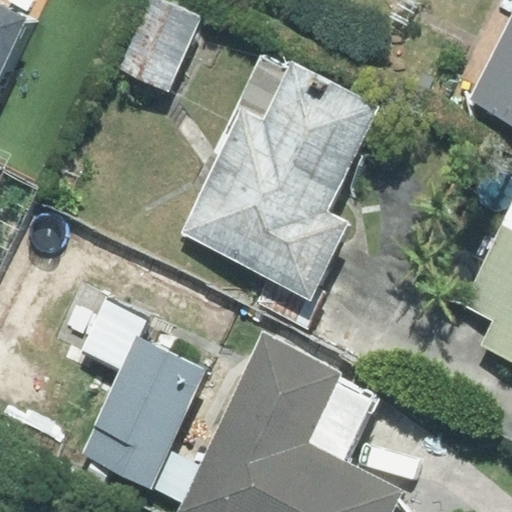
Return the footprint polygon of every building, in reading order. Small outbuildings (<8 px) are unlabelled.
[(0,0),(0,101),(43,15),(12,0),(0,0)] [(177,84),(212,8),(195,0),(158,0),(129,62),(177,84)] [(511,23),(478,97),(511,112),(511,23)] [(250,99),(189,225),(324,291),(363,209),(341,198),(392,94),(302,51),(273,109),(250,99)] [(511,213),(470,302),(499,316),(488,340),(511,351),(511,213)] [(143,336),(111,321),(95,353),(128,369),(88,451),(190,500),(184,510),(187,511),(400,511),(415,479),(322,434),(356,364),(274,324),(207,462),(177,446),(217,364),(147,330),(143,336)]
